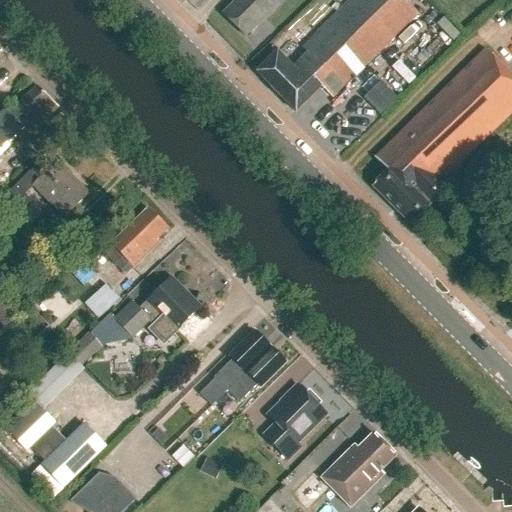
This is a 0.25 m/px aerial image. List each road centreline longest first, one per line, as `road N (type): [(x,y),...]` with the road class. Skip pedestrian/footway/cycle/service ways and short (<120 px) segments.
road 1 (residential): [(472,511),(0,30)]
road 2 (secondary): [(511,384),(131,0)]
